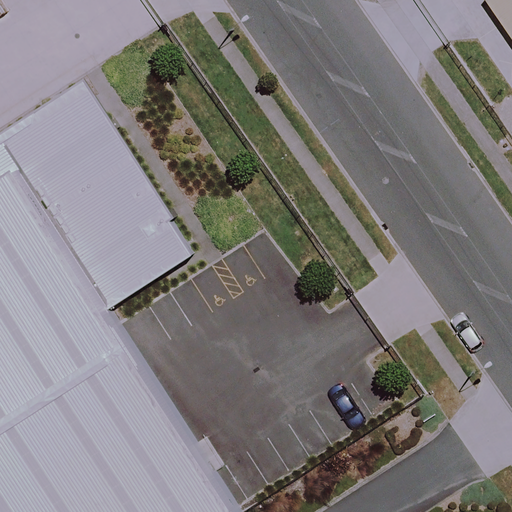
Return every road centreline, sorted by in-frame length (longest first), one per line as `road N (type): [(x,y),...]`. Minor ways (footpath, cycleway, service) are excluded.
road 1 (unclassified): [(276,0),(511,347)]
road 2 (unknown): [(397,511),(511,429)]
